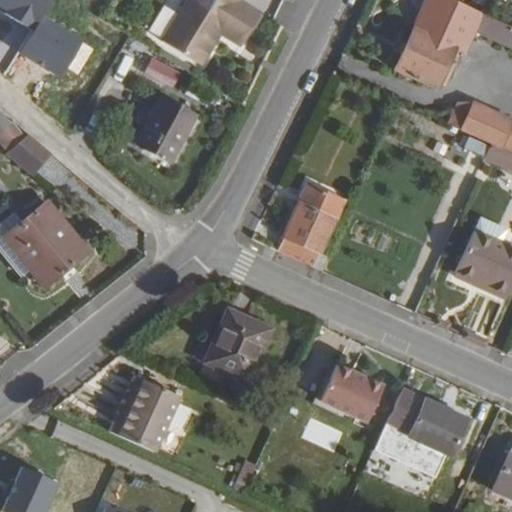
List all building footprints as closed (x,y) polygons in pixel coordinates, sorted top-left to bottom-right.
[(12,0),(67,35),(88,0),(12,0)] [(184,0),(161,38),(202,64),(219,34),(243,49),(264,10),(246,0),(184,0)] [(511,26),(453,0),(426,0),(396,69),(438,88),(456,49),(466,53),(476,31),(511,47),(511,26)] [(152,58),(143,76),(172,89),(180,71),(152,58)] [(476,102),(457,107),(449,126),(492,145),(502,149),(511,127),(511,117),(509,116),(476,102)] [(188,121),(158,103),(134,149),(165,165),(188,121)] [(17,125),(0,139),(0,146),(7,153),(28,135),(17,125)] [(511,154),(511,127),(502,149),(511,154)] [(51,154),(28,135),(7,153),(33,175),(51,154)] [(511,154),(502,149),(492,145),(486,159),(511,170),(511,154)] [(281,250),(326,271),(332,257),(324,253),(338,222),(342,215),(304,197),(302,202),(286,235),(287,237),(281,250)] [(16,224),(11,217),(0,224),(0,253),(3,258),(12,251),(41,284),(84,251),(44,202),(16,224)] [(511,290),(511,247),(475,231),(458,273),(484,284),(484,287),(509,298),(511,290)] [(274,330),(233,311),(214,353),(234,363),(230,372),(250,381),(274,330)] [(214,353),(210,362),(230,372),(234,363),(214,353)] [(386,384),(341,365),(325,400),(370,419),(386,384)] [(145,379),(136,375),(129,389),(138,393),(145,379)] [(138,393),(129,389),(117,416),(126,420),(120,434),(157,451),(182,396),(145,379),(138,393)] [(470,420),(428,402),(412,436),(454,455),(470,420)] [(126,420),(117,416),(111,430),(120,434),(126,420)] [(511,450),(491,499),(511,508),(511,450)] [(236,482),(247,486),(256,463),(245,459),(236,482)]
